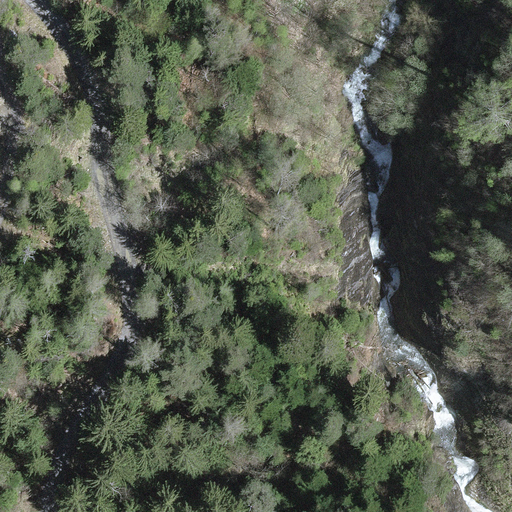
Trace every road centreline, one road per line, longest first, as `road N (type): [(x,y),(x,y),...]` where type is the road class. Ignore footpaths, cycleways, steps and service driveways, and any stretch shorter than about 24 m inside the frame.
road 1 (track): [(38,0),(68,33),(95,91),(157,306),(142,351),(73,428),(51,468),(44,511)]
road 2 (track): [(0,39),(21,107),(0,215)]
